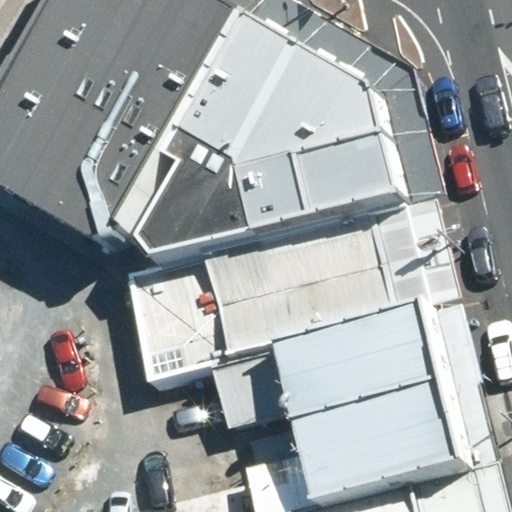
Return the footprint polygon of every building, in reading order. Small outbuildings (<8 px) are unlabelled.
[(199,150),(266,32),(211,0),(84,0),(68,30),(124,62),(85,133),(130,158),(137,146),(187,174),(199,150)] [(252,180),(319,64),(266,32),(199,150),(252,180)] [(319,64),(252,180),(270,253),(419,216),(391,108),(319,64)] [(419,216),(270,253),(146,282),(165,389),(229,376),(446,321),(419,216)] [(446,321),(229,376),(243,435),(308,422),(311,439),(466,401),(446,321)] [(466,401),(311,439),(316,461),(261,474),(270,511),(359,511),(487,482),(466,401)] [(494,511),(487,482),(359,511),(494,511)]
